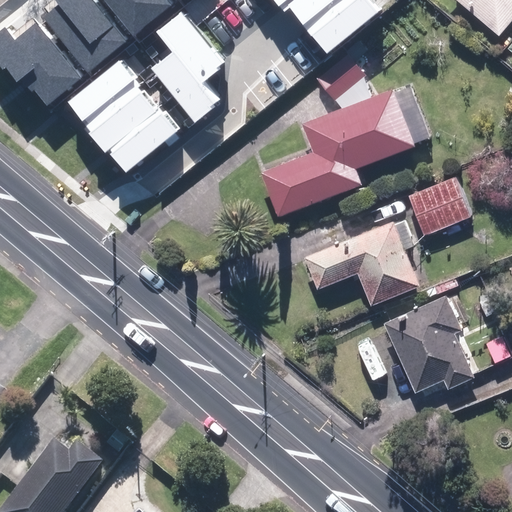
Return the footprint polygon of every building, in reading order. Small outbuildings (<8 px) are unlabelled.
[(44,17),(87,73),(129,41),(96,0),(55,0),(60,5),(44,17)] [(104,0),(133,35),(172,3),(169,0),(104,0)] [(288,7),(295,0),(273,0),(282,11),(288,7)] [(308,31),(346,0),(295,0),(288,7),(308,31)] [(327,54),(380,11),(370,0),(346,0),(308,31),(327,54)] [(511,0),(463,0),(503,34),(511,22),(511,0)] [(226,62),(181,10),(156,31),(173,51),(201,83),(204,80),(226,62)] [(47,107),(85,78),(35,12),(10,32),(6,26),(0,30),(0,64),(3,69),(6,66),(18,81),(20,79),(31,93),(35,91),(47,107)] [(201,83),(173,51),(151,70),(195,121),(220,99),(204,80),(201,83)] [(338,101),(367,72),(349,53),(319,81),(338,101)] [(89,129),(141,87),(119,60),(68,103),(89,129)] [(108,152),(160,109),(141,87),(89,129),(108,152)] [(307,121),(318,151),(267,169),(283,214),(366,185),(360,167),(420,145),(398,88),(307,121)] [(126,173),(178,130),(160,109),(108,152),(126,173)] [(460,175),(413,194),(428,233),(475,215),(460,175)] [(397,220),(309,255),(323,289),(363,273),(375,303),(423,284),(397,220)] [(450,294),(388,320),(419,391),(448,379),(452,386),(477,375),(458,332),(466,329),(450,294)] [(69,431),(4,511),(70,511),(110,463),(69,431)]
